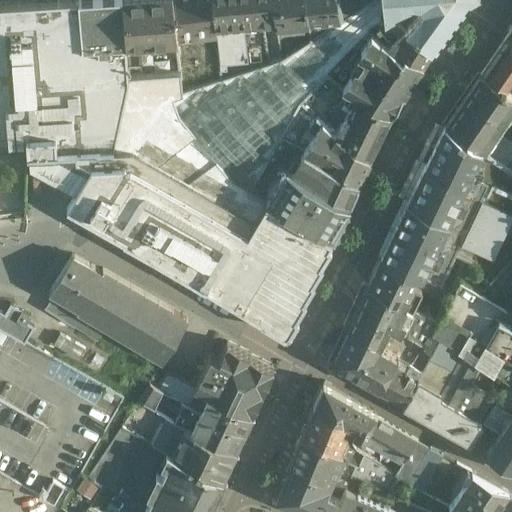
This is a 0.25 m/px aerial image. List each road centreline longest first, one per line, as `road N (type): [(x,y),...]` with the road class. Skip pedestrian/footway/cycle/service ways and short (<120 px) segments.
road 1 (residential): [(301,364),(54,230),(0,234)]
road 2 (residential): [(244,495),(301,364)]
